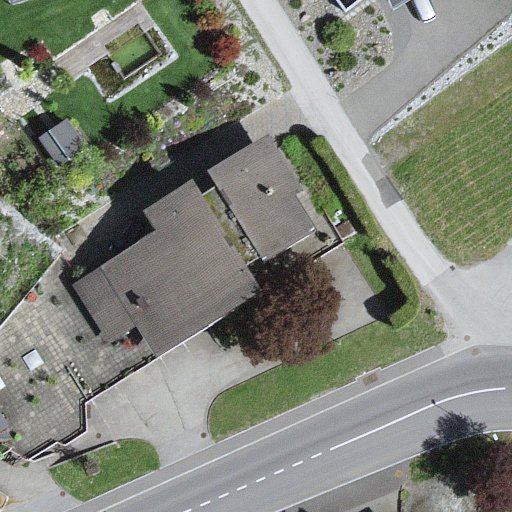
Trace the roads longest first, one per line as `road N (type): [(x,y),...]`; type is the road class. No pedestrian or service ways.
road 1 (residential): [(266,0),(473,328),(498,387)]
road 2 (tertiary): [(498,387),(421,408),(183,511)]
